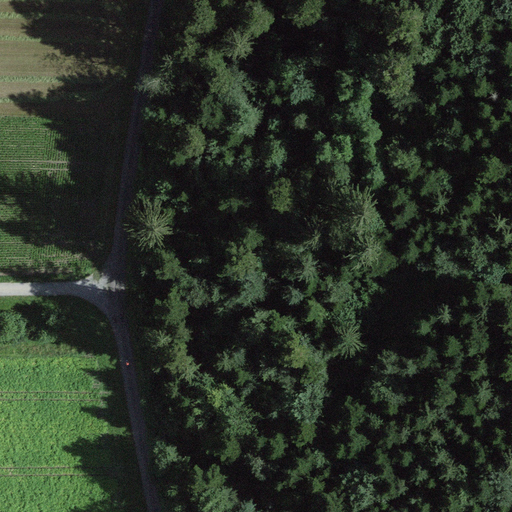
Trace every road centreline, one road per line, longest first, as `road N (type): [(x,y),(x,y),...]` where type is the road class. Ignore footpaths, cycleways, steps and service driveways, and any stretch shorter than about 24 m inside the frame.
road 1 (track): [(365,0),(272,223),(243,511)]
road 2 (track): [(155,511),(116,293),(149,0)]
